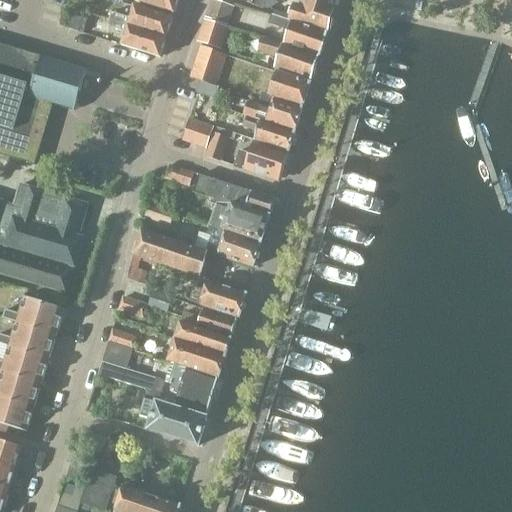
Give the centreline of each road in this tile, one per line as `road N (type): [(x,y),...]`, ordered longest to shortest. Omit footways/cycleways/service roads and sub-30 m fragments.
road 1 (residential): [(205,464),(289,197)]
road 2 (residential): [(62,417),(147,153)]
road 3 (residential): [(289,197),(355,0)]
road 4 (residential): [(147,153),(198,0)]
road 5 (residential): [(205,464),(62,417)]
road 6 (residential): [(289,197),(147,153)]
